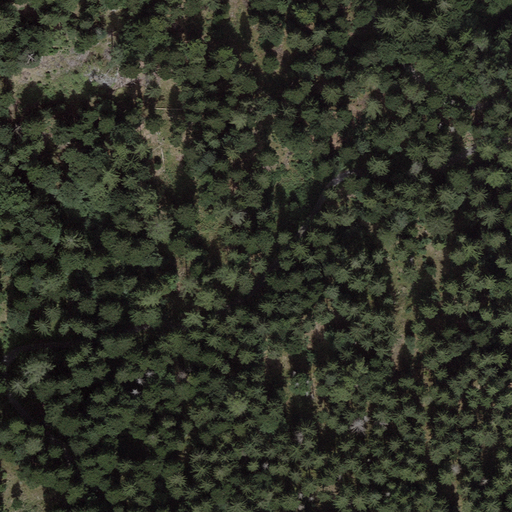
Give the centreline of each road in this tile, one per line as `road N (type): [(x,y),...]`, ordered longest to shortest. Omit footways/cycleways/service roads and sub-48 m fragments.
road 1 (track): [(511,135),(420,178),(366,173),(332,184),(264,284),(196,326),(157,324),(16,351),(5,361),(3,379),(26,415),(59,443),(99,511)]
road 2 (track): [(371,0),(382,37),(447,103),(511,99)]
